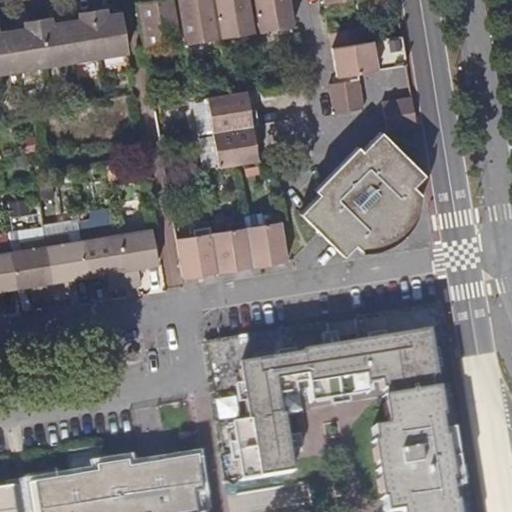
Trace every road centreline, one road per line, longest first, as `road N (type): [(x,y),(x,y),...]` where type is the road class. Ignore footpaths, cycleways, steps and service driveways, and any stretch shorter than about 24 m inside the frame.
road 1 (residential): [(462,257),(177,305)]
road 2 (residential): [(177,305),(194,391),(0,424)]
road 3 (residential): [(505,250),(467,0)]
road 4 (residential): [(177,305),(0,335)]
road 5 (residential): [(301,0),(324,143)]
